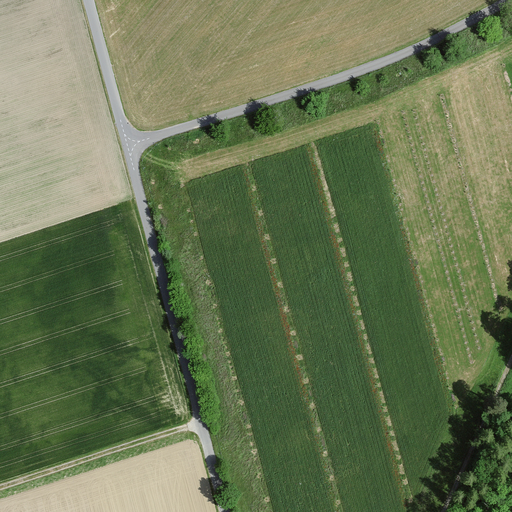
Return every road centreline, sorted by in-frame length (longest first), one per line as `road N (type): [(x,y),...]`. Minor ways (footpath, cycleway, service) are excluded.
road 1 (tertiary): [(130,146),(384,69),(511,0)]
road 2 (tertiary): [(130,146),(222,511)]
road 3 (track): [(444,511),(511,360)]
road 4 (tertiary): [(90,0),(130,146)]
